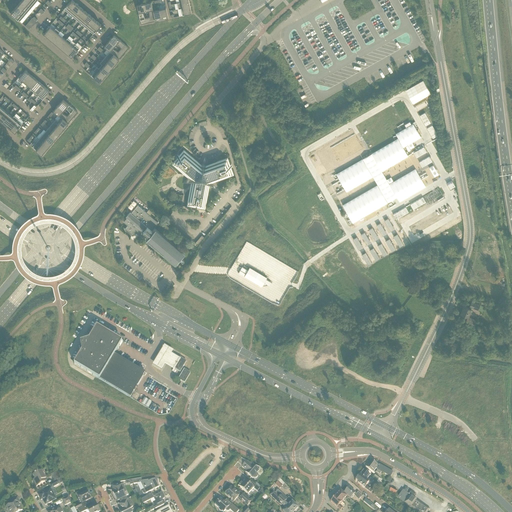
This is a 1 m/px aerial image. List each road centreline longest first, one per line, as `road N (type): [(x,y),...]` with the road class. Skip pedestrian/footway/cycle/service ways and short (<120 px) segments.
road 1 (unclassified): [(400,405),(455,289),(469,236),(436,40)]
road 2 (secondary): [(252,0),(58,221)]
road 3 (secondary): [(70,235),(245,34)]
road 4 (trunk): [(489,0),(511,192)]
road 5 (secondary): [(62,265),(219,354)]
road 6 (secondary): [(387,426),(233,347)]
road 7 (secondary): [(227,359),(380,438)]
road 8 (secondary): [(226,342),(76,258)]
road 9 (secondary): [(511,510),(387,426)]
road 10 (unclassified): [(233,311),(182,284),(235,210)]
road 11 (residential): [(108,29),(73,65),(33,30),(58,0)]
road 12 (residential): [(20,59),(60,92),(21,140),(0,122)]
road 13 (secondary): [(380,438),(457,481),(493,511)]
road 14 (tertiary): [(358,451),(379,454),(468,511)]
